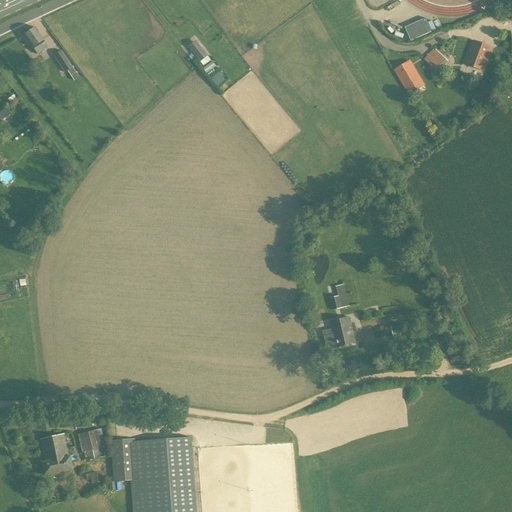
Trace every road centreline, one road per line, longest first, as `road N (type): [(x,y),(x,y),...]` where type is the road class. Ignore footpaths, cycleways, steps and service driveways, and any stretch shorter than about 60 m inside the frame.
road 1 (track): [(511,358),(471,371),(357,380),(266,417),(103,398),(0,404)]
road 2 (track): [(0,62),(81,170),(33,272),(45,401)]
